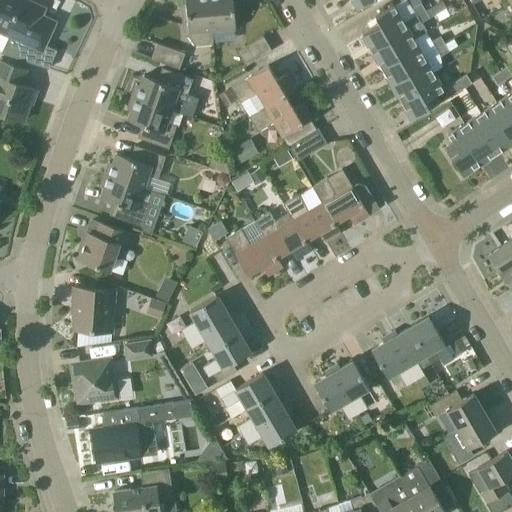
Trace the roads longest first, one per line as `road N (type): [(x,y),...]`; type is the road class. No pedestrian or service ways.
road 1 (residential): [(440,239),(290,0)]
road 2 (residential): [(33,276),(72,139),(127,12)]
road 3 (residential): [(418,252),(373,253),(306,298),(298,320),(301,333),(315,338),(398,288)]
road 4 (residential): [(60,511),(32,380),(33,276)]
road 5 (residential): [(511,369),(440,239)]
